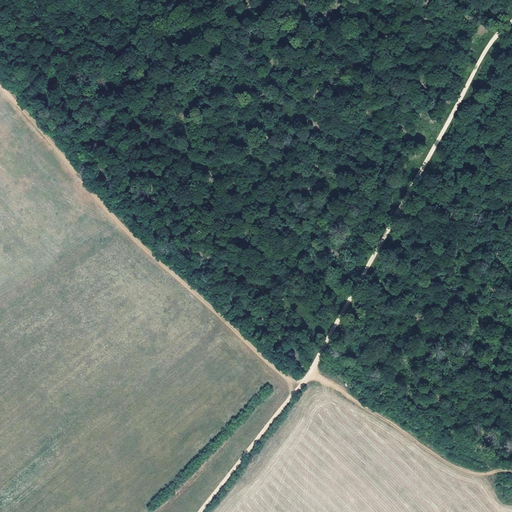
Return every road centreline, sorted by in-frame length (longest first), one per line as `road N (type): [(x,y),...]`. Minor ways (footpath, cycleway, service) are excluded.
road 1 (track): [(298,387),(130,234),(0,83)]
road 2 (track): [(508,28),(495,38),(311,370)]
road 3 (track): [(311,370),(453,466),(511,471)]
road 4 (track): [(311,370),(200,511)]
